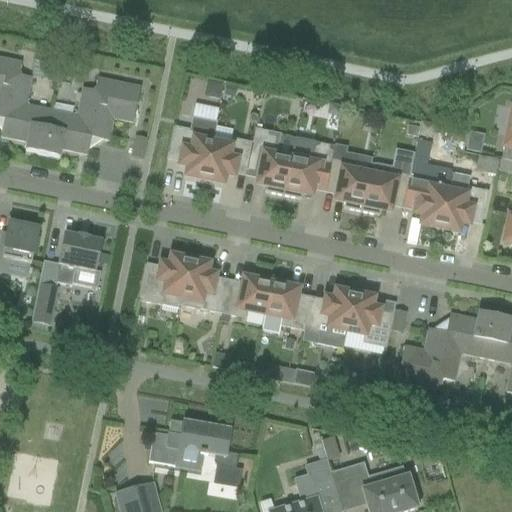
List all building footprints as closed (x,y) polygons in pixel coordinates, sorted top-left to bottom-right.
[(21,65),(0,60),(0,121),(3,125),(0,137),(0,139),(26,145),(25,153),(41,157),(58,160),(60,152),(87,157),(90,143),(94,141),(108,143),(112,121),(132,125),(140,90),(96,81),(95,90),(90,92),(82,91),(77,115),(73,118),(50,113),(28,108),(25,104),(30,80),(21,78),(19,74),(21,65)] [(205,83),(203,98),(218,101),(221,86),(205,83)] [(223,97),(235,99),(237,89),(226,87),(223,97)] [(511,164),(511,109),(500,162),(511,164)] [(185,178),(204,182),(216,123),(215,123),(215,125),(192,120),(189,132),(174,129),(167,162),(169,162),(170,157),(180,159),(178,167),(187,169),(185,178)] [(204,182),(222,186),(224,177),(232,178),(234,170),(246,173),(252,145),(251,145),(230,141),(228,148),(212,145),(217,123),(216,123),(204,182)] [(417,138),(432,141),(435,126),(420,124),(417,138)] [(408,127),(406,137),(415,139),(418,130),(408,127)] [(264,195),(282,198),(289,161),(275,158),(280,137),(254,131),(251,145),(252,145),(246,173),(258,175),(256,186),(265,188),(264,195)] [(130,158),(142,161),(146,142),(134,140),(130,158)] [(289,161),(282,198),(300,202),(301,196),(310,198),(312,186),(325,189),(330,161),(331,162),(333,150),(293,142),(289,161)] [(465,142),(462,153),(475,156),(478,145),(465,142)] [(478,158),(474,173),(494,178),(498,162),(478,158)] [(342,211),(360,215),(368,177),(351,174),(352,166),(331,162),(330,161),(325,189),(337,191),(334,203),(344,205),(342,211)] [(391,170),(370,166),(368,177),(360,215),(378,218),(379,212),(389,214),(391,203),(403,205),(409,178),(391,174),(391,170)] [(409,178),(403,205),(415,208),(414,214),(413,216),(422,218),(420,227),(439,231),(447,192),(430,188),(431,182),(410,178),(409,178)] [(439,231),(457,235),(459,225),(467,227),(468,224),(480,227),(487,194),(466,190),(467,184),(449,180),(439,231)] [(511,218),(508,217),(502,244),(510,246),(510,248),(511,248),(511,218)] [(0,270),(4,271),(6,262),(30,267),(38,230),(40,230),(40,229),(19,225),(18,227),(8,225),(6,237),(0,236),(0,235),(0,270)] [(54,285),(71,289),(74,271),(94,275),(101,245),(87,242),(87,240),(86,240),(86,241),(78,240),(78,238),(77,238),(77,240),(63,237),(55,272),(57,273),(54,285)] [(138,303),(180,312),(180,308),(189,263),(170,259),(168,268),(160,267),(158,275),(146,272),(147,267),(145,267),(138,303)] [(180,308),(221,316),(226,289),(212,286),(214,278),(206,276),(208,267),(189,263),(180,308)] [(221,316),(245,321),(246,313),(263,317),(271,280),(253,276),(252,283),(243,281),(240,292),(226,289),(221,316)] [(260,333),(277,337),(279,328),(303,333),(309,306),(295,303),(297,292),(288,290),(289,284),(271,280),(263,317),(260,333)] [(30,325),(48,328),(56,291),(38,287),(30,325)] [(353,297),(335,293),(333,303),(324,301),(323,309),(309,306),(303,333),(301,344),(341,352),(345,334),(346,334),(353,297)] [(361,345),(385,350),(389,332),(392,318),(378,315),(379,312),(370,310),(372,301),(353,297),(346,334),(363,338),(361,345)] [(389,332),(401,335),(405,316),(393,313),(392,318),(389,332)] [(511,330),(509,330),(511,321),(494,318),(477,314),(476,323),(449,317),(446,331),(442,334),(428,331),(423,353),(403,349),(396,384),(439,393),(441,385),(445,382),(453,384),(458,359),(463,357),(485,361),(507,366),(510,370),(505,395),(511,395),(511,330)] [(282,370),(279,384),(292,387),(292,386),(292,384),(295,373),(282,370)] [(292,386),(310,390),(313,376),(296,372),(295,373),(292,384),(292,386)] [(182,426),(169,423),(167,438),(152,436),(147,465),(198,474),(201,459),(203,459),(203,457),(213,459),(212,465),(215,469),(235,472),(237,458),(225,456),(228,433),(183,425),(182,426)] [(321,443),(320,444),(324,456),(336,453),(333,440),(321,443)] [(288,509),(278,511),(327,511),(339,509),(329,475),(326,463),(304,469),(307,478),(293,482),(300,505),(288,509)] [(364,504),(366,511),(412,511),(416,511),(415,508),(418,507),(414,493),(411,494),(407,479),(404,480),(401,469),(367,479),(363,465),(329,475),(339,509),(340,511),(341,511),(364,504)] [(115,497),(118,511),(158,511),(152,487),(115,497)]
